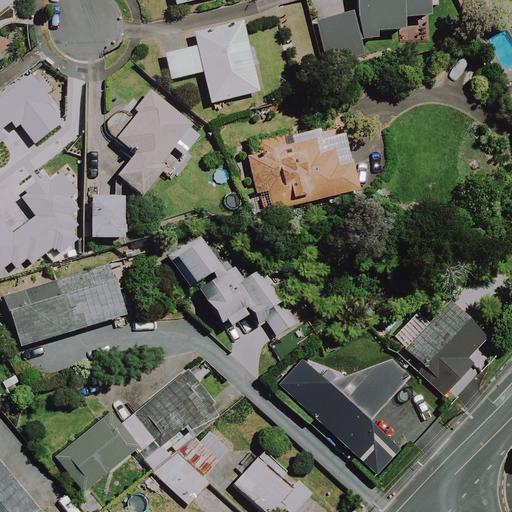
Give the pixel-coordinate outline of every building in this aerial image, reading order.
[(208,0),(173,0),(175,8),(208,0)] [(439,6),(438,0),(354,0),(357,16),(318,23),(324,65),(361,59),(358,40),(403,33),(401,24),(428,20),(426,8),(439,6)] [(260,94),(242,24),(193,36),(196,49),(164,57),(170,83),(202,75),(210,106),(260,94)] [(0,63),(9,57),(0,44),(0,63)] [(172,149),(184,159),(199,141),(188,131),(190,129),(150,94),(135,112),(138,115),(116,141),(134,157),(116,178),(140,199),(163,172),(157,167),(172,149)] [(326,208),(355,202),(364,201),(356,162),(348,163),(343,137),(285,148),(283,140),(258,145),(260,157),(249,159),(256,197),(265,196),(268,212),(325,201),(326,208)] [(0,215),(69,182),(51,144),(0,168),(0,215)] [(127,242),(127,201),(47,201),(47,231),(63,231),(63,239),(90,239),(90,242),(127,242)] [(224,324),(228,330),(249,316),(267,344),(294,326),(257,271),(242,282),(233,269),(224,275),(198,238),(166,259),(187,291),(192,288),(219,328),(224,324)] [(126,319),(112,268),(5,299),(19,350),(126,319)] [(485,338),(450,305),(400,358),(444,399),(472,368),(464,360),(485,338)] [(410,381),(343,318),(305,358),(276,388),(376,483),(409,448),(375,417),(410,381)] [(205,490),(172,449),(217,413),(186,374),(122,426),(112,414),(55,460),(83,494),(135,452),(181,510),(205,490)] [(294,511),(309,496),(261,454),(231,488),(258,511),(277,511),(280,509),(283,511),(294,511)] [(33,511),(0,470),(0,511),(33,511)]
